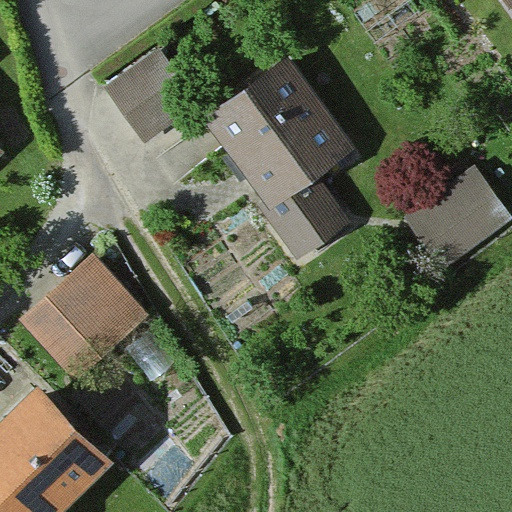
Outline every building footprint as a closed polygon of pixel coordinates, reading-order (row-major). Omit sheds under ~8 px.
[(511,0),(499,0),(510,15),(511,13),(511,0)] [(200,105),(160,55),(105,98),(145,148),(200,105)] [(354,155),(288,64),(204,126),(229,160),(221,166),(293,264),(344,227),(313,185),(354,155)] [(488,204),(470,178),(403,226),(438,275),(496,235),(478,211),(488,204)] [(140,319),(90,261),(15,326),(65,383),(140,319)] [(64,511),(117,461),(43,385),(0,427),(0,511),(64,511)]
